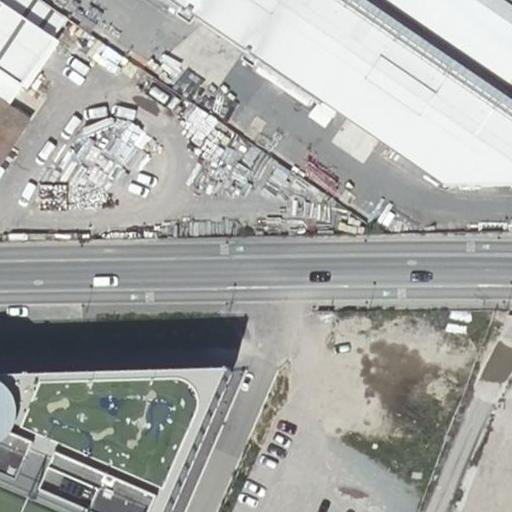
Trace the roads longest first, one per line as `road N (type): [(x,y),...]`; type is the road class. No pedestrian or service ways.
road 1 (secondary): [(280,262),(0,265)]
road 2 (secondary): [(0,281),(279,279)]
road 3 (residential): [(201,511),(277,337),(279,291)]
road 4 (secondary): [(279,279),(511,279)]
road 5 (secondary): [(511,262),(280,262)]
road 6 (unknown): [(431,511),(511,329)]
